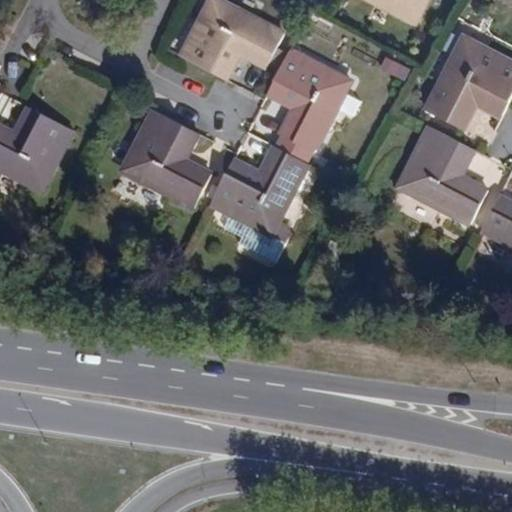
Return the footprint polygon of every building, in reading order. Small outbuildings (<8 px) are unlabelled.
[(362,0),(412,27),(426,0),(362,0)] [(265,71),(283,39),(210,1),(178,59),(223,84),(238,57),(265,71)] [(464,130),(479,103),(504,116),(511,100),(511,63),(466,39),(428,111),(464,130)] [(292,48),(268,94),(295,108),(281,136),(314,154),(353,81),(292,48)] [(155,103),(122,165),(194,203),(213,169),(186,154),(200,128),(155,103)] [(74,133),(30,109),(16,135),(0,126),(0,171),(42,194),(74,133)] [(428,125),(396,188),(469,225),(487,189),(460,175),(473,149),(428,125)] [(308,166),(274,147),(259,174),(232,160),(208,206),(243,225),(236,238),(262,251),(269,238),(308,166)] [(511,202),(498,194),(480,231),(511,247),(511,202)]
